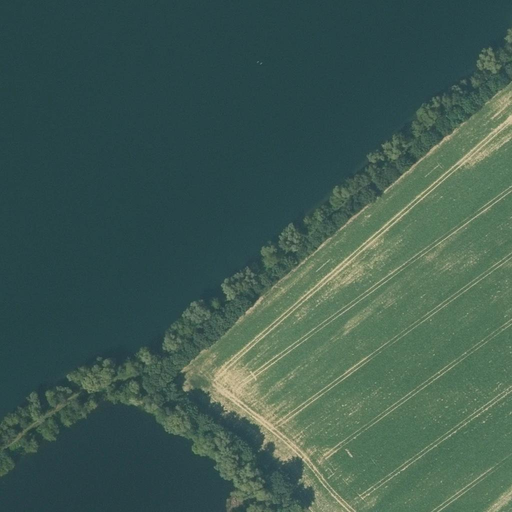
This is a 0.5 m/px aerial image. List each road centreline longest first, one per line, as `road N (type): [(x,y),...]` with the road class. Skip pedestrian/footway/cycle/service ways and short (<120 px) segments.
road 1 (track): [(511,62),(141,379)]
road 2 (track): [(0,452),(76,396),(141,379)]
